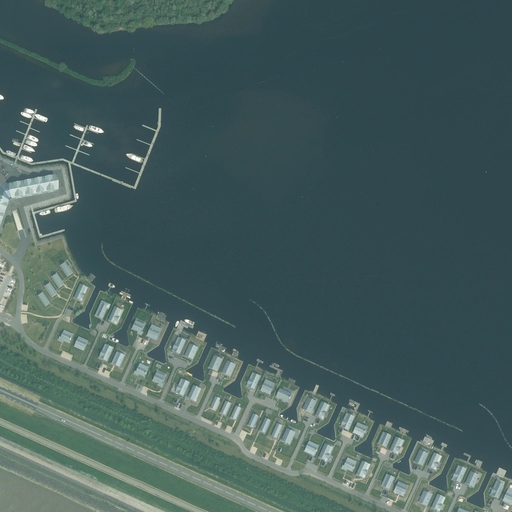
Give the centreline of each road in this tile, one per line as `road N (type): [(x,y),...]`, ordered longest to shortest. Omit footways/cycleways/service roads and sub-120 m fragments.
road 1 (trunk): [(271,511),(0,390)]
road 2 (unclassified): [(207,511),(0,419)]
